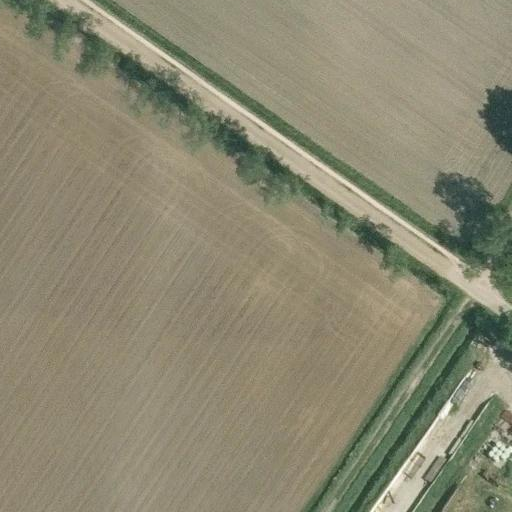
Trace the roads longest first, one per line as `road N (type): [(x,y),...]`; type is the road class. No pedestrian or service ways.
road 1 (track): [(475,287),(65,0)]
road 2 (track): [(326,511),(475,287)]
